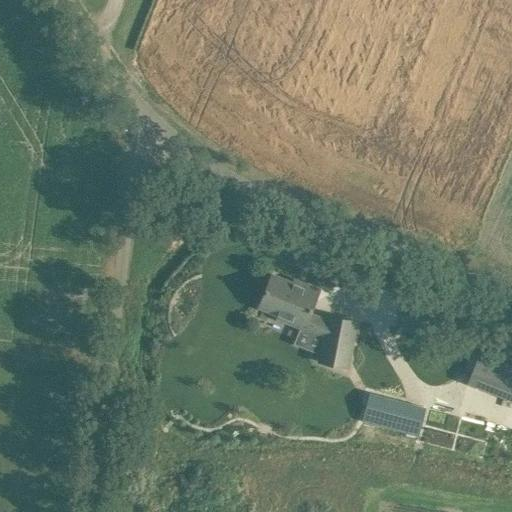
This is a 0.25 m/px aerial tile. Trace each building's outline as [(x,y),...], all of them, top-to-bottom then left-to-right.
[(160,235),(170,245),(171,246),(184,232),(173,222),(160,235)] [(294,281),(293,284),(271,276),(258,307),(278,316),(277,319),(323,338),(319,363),(347,368),(356,322),(328,317),(327,322),(310,315),(319,291),(294,281)] [(158,302),(157,324),(175,325),(176,302),(158,302)] [(467,383),(511,401),(511,367),(479,354),(467,383)] [(371,393),(363,420),(417,435),(424,407),(371,393)]
